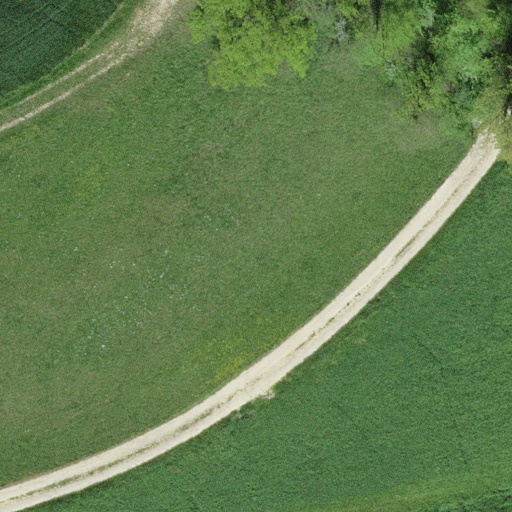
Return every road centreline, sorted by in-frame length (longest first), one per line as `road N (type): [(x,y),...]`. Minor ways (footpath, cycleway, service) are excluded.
road 1 (track): [(2,511),(112,472),(249,395),(410,240),(511,110)]
road 2 (track): [(158,0),(131,37),(0,107)]
